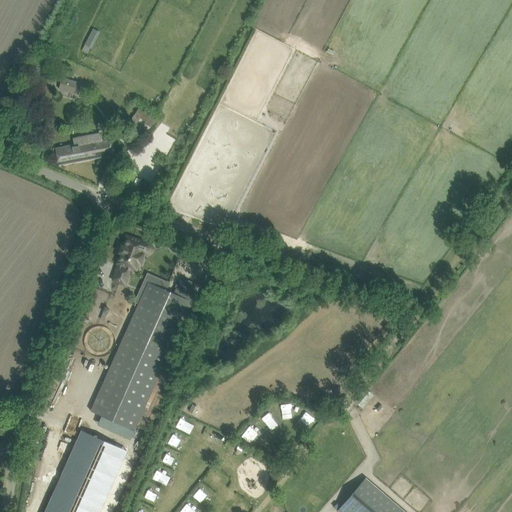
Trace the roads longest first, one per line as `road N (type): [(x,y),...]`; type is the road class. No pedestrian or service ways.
road 1 (track): [(511,179),(412,296),(105,198)]
road 2 (unclassified): [(7,511),(21,425),(105,198),(0,154)]
